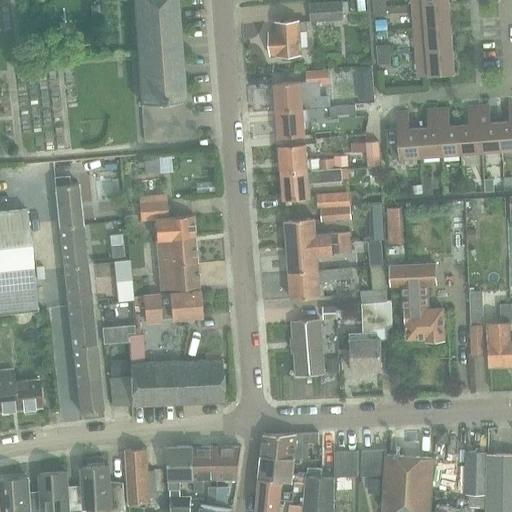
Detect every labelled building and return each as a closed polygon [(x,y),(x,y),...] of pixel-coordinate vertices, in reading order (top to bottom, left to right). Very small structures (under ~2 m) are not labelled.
[(133,0),(134,5),(135,20),(141,103),(184,100),(176,0),(133,0)] [(341,1),(310,3),(309,3),(310,21),(342,19),(341,1)] [(449,1),(411,4),(413,28),(450,25),(449,1)] [(386,6),(373,7),(374,16),(386,15),(386,6)] [(270,35),(268,38),(269,42),(270,46),(271,55),(282,54),(282,58),(299,56),(299,52),(300,52),(299,30),(307,30),(306,21),(298,22),(298,21),(275,22),(275,31),(269,31),(270,35)] [(450,25),(413,28),(415,52),(452,49),(450,25)] [(376,46),(377,55),(389,54),(389,45),(376,46)] [(452,49),(415,52),(417,76),(454,74),(452,49)] [(389,54),(377,55),(378,64),(390,63),(389,54)] [(328,70),(306,72),(307,84),(329,82),(328,70)] [(274,83),(276,111),(303,108),(315,108),(315,107),(341,105),(341,96),(315,98),(314,95),(302,96),(301,81),(274,83)] [(503,150),(511,149),(511,102),(508,103),(509,121),(500,122),(503,150)] [(330,119),(355,117),(355,105),(341,106),(341,105),(315,107),(315,108),(315,117),(330,116),(330,119)] [(482,151),(503,150),(500,122),(490,122),(489,105),(478,106),(482,151)] [(461,153),(482,151),(478,106),(467,106),(469,124),(459,125),(461,153)] [(303,108),(276,111),(278,138),(305,135),(303,108)] [(441,155),(461,153),(459,125),(450,125),(448,108),(437,109),(441,155)] [(420,156),(441,155),(437,109),(427,110),(428,127),(418,128),(420,156)] [(400,158),(420,156),(418,128),(409,129),(408,111),(396,112),(400,158)] [(383,133),(384,155),(398,155),(397,132),(383,133)] [(380,165),(378,141),(366,142),(368,166),(380,165)] [(319,158),(307,159),(305,144),(279,146),(281,173),(308,171),(341,168),(334,168),(333,158),(319,159),(319,158)] [(308,171),(281,173),(283,200),(310,198),(309,183),(342,181),(341,168),(308,171)] [(54,177),(59,227),(82,225),(78,184),(69,185),(68,175),(54,177)] [(321,207),(350,205),(349,192),(316,195),(317,208),(321,207)] [(155,221),(157,240),(195,236),(193,216),(194,216),(193,215),(167,217),(166,203),(139,205),(140,223),(155,221)] [(350,205),(321,207),(322,221),(351,219),(350,205)] [(0,212),(0,310),(37,306),(27,209),(0,212)] [(401,211),(404,241),(422,240),(420,209),(401,211)] [(350,231),(315,234),(314,218),(285,220),(287,246),(350,241),(350,231)] [(383,219),(385,247),(402,246),(400,218),(383,219)] [(59,227),(63,268),(87,265),(82,225),(59,227)] [(115,262),(128,261),(126,234),(112,236),(115,262)] [(197,262),(195,236),(157,240),(161,290),(198,287),(196,262),(197,262)] [(350,241),(287,246),(289,272),(318,270),(318,269),(317,255),(333,254),(333,253),(351,252),(350,241)] [(128,261),(115,262),(116,282),(130,281),(128,261)] [(403,310),(405,310),(407,338),(426,338),(426,340),(444,339),(443,308),(428,308),(427,284),(436,284),(435,263),(390,265),(391,286),(402,285),(403,310)] [(63,268),(68,307),(91,305),(87,265),(63,268)] [(372,290),(360,291),(361,303),(362,303),(387,301),(387,300),(384,266),(384,265),(370,266),(371,267),(372,290)] [(318,270),(289,272),(291,299),(320,297),(319,282),(329,281),(329,279),(353,277),(352,267),(318,269),(318,270)] [(158,294),(142,295),(144,323),(160,322),(160,317),(171,316),(171,318),(201,315),(199,290),(163,293),(158,294)] [(488,295),(488,313),(499,313),(499,295),(488,295)] [(363,333),(349,334),(351,371),(381,370),(380,339),(393,338),(391,301),(387,301),(362,303),(363,333)] [(489,366),(511,364),(511,350),(511,315),(510,315),(510,304),(500,304),(500,323),(487,323),(489,366)] [(91,305),(68,307),(72,348),(96,346),(91,305)] [(336,307),(322,307),(323,318),(336,318),(336,307)] [(319,319),(292,321),(297,376),(324,373),(319,319)] [(470,325),(471,353),(483,353),(482,325),(470,325)] [(159,329),(145,329),(145,352),(160,352),(159,329)] [(161,345),(184,345),(184,330),(161,330),(161,345)] [(72,348),(75,381),(99,379),(96,346),(72,348)] [(221,359),(129,363),(130,375),(131,405),(223,401),(221,359)] [(0,411),(24,409),(26,412),(34,411),(35,407),(41,407),(37,378),(14,381),(13,368),(0,369),(0,411)] [(118,377),(109,378),(112,406),(131,405),(130,375),(118,377)] [(103,409),(99,379),(75,381),(77,392),(79,412),(103,409)] [(405,430),(404,445),(417,446),(418,431),(405,430)] [(261,456),(295,458),(302,459),(302,445),(318,444),(318,432),(263,435),(263,442),(261,456)] [(181,479),(195,479),(194,470),(194,447),(193,447),(193,446),(168,447),(168,489),(181,489),(181,479)] [(218,472),(218,479),(237,479),(241,447),(241,446),(218,447),(218,472)] [(218,447),(194,447),(194,470),(195,479),(195,492),(203,491),(203,479),(218,479),(218,472),(218,447)] [(125,450),(128,503),(150,502),(147,448),(125,450)] [(362,477),(373,476),(374,450),(362,451),(362,477)] [(386,450),(374,450),(373,476),(385,475),(386,450)] [(358,451),(346,452),(346,477),(358,477),(358,451)] [(346,452),(334,453),(334,478),(346,477),(346,452)] [(468,453),(467,492),(470,492),(485,493),(486,453),(468,453)] [(385,475),(383,511),(386,511),(393,511),(430,511),(434,458),(386,454),(385,475)] [(259,478),(306,483),(307,475),(307,473),(299,473),(299,474),(293,473),(295,458),(261,456),(259,478)] [(511,511),(511,456),(489,456),(487,511),(511,511)] [(108,466),(82,467),(84,492),(84,508),(86,508),(96,507),(95,511),(124,511),(123,485),(109,486),(108,466)] [(307,473),(307,476),(321,476),(321,467),(307,467),(307,473)] [(84,508),(84,492),(68,492),(66,472),(41,473),(42,497),(42,511),(86,511),(86,508),(84,508)] [(304,506),(303,511),(334,511),(334,477),(322,476),(321,476),(307,476),(306,483),(305,491),(304,506)] [(28,498),(27,477),(1,479),(3,511),(42,511),(42,497),(28,498)] [(294,490),(305,491),(306,483),(259,478),(255,511),(279,511),(280,504),(285,505),(286,499),(293,500),(294,490)] [(218,485),(210,485),(210,502),(217,503),(218,485)] [(227,485),(218,485),(217,503),(226,505),(227,485)] [(181,489),(170,489),(171,497),(171,511),(191,511),(192,496),(181,497),(181,489)]
